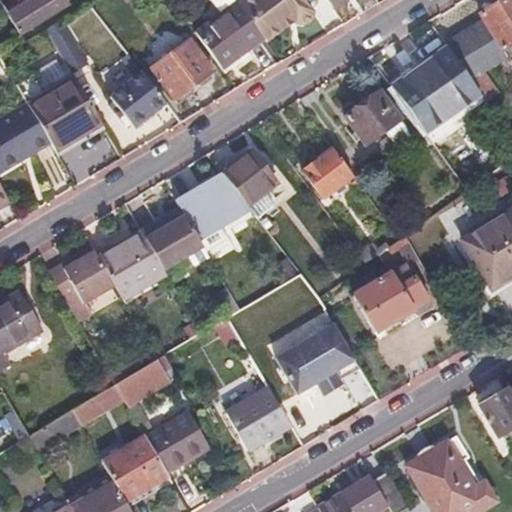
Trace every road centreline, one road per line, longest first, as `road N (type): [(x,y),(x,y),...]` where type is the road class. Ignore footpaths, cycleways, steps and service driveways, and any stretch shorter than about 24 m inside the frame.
road 1 (residential): [(425,0),(0,255)]
road 2 (residential): [(236,511),(511,344)]
